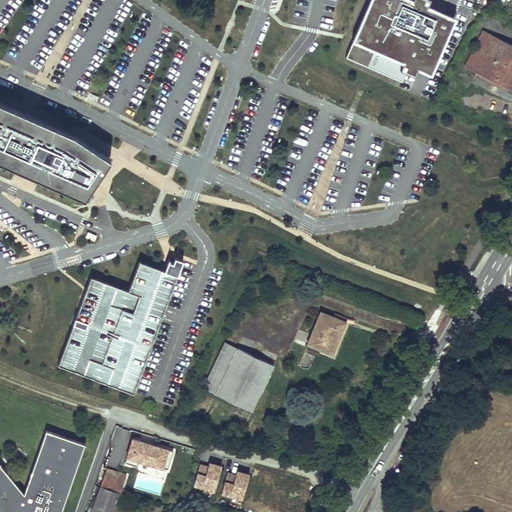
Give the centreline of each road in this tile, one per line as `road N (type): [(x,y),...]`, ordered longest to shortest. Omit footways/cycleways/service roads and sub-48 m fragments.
road 1 (secondary): [(348,511),(483,287)]
road 2 (track): [(115,415),(0,372)]
